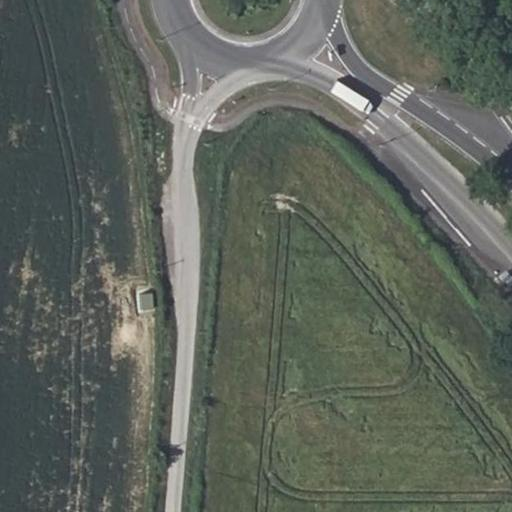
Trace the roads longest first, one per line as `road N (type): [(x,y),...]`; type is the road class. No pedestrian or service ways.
road 1 (residential): [(172,511),(187,329),(185,143),(217,55)]
road 2 (secondary): [(268,59),(342,93),(511,251)]
road 3 (secondary): [(511,185),(355,67),(319,12)]
